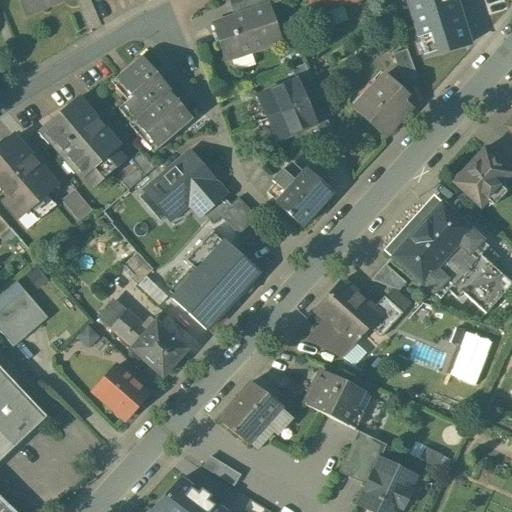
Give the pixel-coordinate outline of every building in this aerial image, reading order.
[(19,0),(26,14),(59,0),(19,0)] [(244,0),(248,10),(267,4),(268,5),(279,1),(278,0),(244,0)] [(309,0),(315,14),(351,0),(309,0)] [(454,0),(407,0),(425,58),(469,44),(454,0)] [(247,12),(212,24),(224,60),(280,41),(268,5),(267,4),(248,10),(247,11),(247,12)] [(405,49),(391,54),(403,84),(417,79),(405,49)] [(133,118),(132,120),(157,149),(192,119),(183,108),(184,107),(177,99),(176,100),(168,91),(170,90),(161,80),(162,79),(155,70),(154,71),(141,56),(110,82),(126,101),(122,105),(133,118)] [(295,79),(297,84),(309,79),(303,65),(291,70),(295,79)] [(403,95),(382,75),(351,106),(382,136),(407,110),(397,101),(403,95)] [(295,79),(256,96),(265,119),(305,102),(297,84),(295,79)] [(117,146),(77,98),(43,128),(50,135),(49,141),(81,178),(84,175),(93,186),(123,160),(113,149),(117,146)] [(305,102),(265,119),(275,141),(315,125),(313,120),(305,102)] [(324,115),(313,120),(315,125),(319,135),(330,130),(324,115)] [(54,185),(12,137),(0,147),(0,188),(8,197),(3,201),(17,217),(26,209),(37,221),(55,206),(44,193),(54,185)] [(509,173),(481,148),(462,171),(459,170),(453,176),(454,179),(451,182),(478,207),(485,199),(498,185),(509,173)] [(136,167),(120,181),(127,190),(152,168),(138,152),(129,159),(136,167)] [(199,215),(202,213),(222,196),(223,194),(212,181),(213,180),(189,153),(151,186),(172,210),(185,199),(199,215)] [(305,169),(294,181),(281,170),(272,181),(284,192),(275,202),(301,226),(331,193),(305,169)] [(498,185),(485,199),(492,206),(505,191),(498,185)] [(64,199),(80,216),(91,206),(74,189),(64,199)] [(211,224),(219,216),(230,205),(222,196),(202,213),(211,224)] [(385,249),(392,256),(440,204),(433,197),(385,249)] [(255,217),(237,199),(230,205),(219,216),(237,235),(255,217)] [(468,229),(440,204),(392,256),(420,282),(428,274),(468,229)] [(0,217),(0,235),(9,228),(0,217)] [(486,246),(468,229),(428,274),(460,302),(465,297),(483,313),(493,302),(510,283),(479,254),(486,246)] [(183,261),(196,273),(224,242),(211,230),(183,261)] [(196,273),(172,299),(205,329),(243,287),(248,291),(259,271),(247,253),(242,259),(224,242),(196,273)] [(403,282),(384,264),(369,279),(396,289),(403,282)] [(372,308),(343,282),(315,312),(322,319),(350,343),(367,324),(377,313),(372,308)] [(511,300),(511,284),(510,283),(493,302),(504,310),(511,300)] [(23,291),(11,301),(34,328),(47,318),(23,291)] [(377,313),(367,324),(380,336),(401,313),(383,296),(372,308),(377,313)] [(11,301),(0,310),(0,332),(13,347),(34,328),(11,301)] [(109,329),(132,348),(148,330),(125,310),(125,311),(118,305),(103,322),(110,328),(109,329)] [(350,343),(322,319),(312,341),(339,354),(350,343)] [(186,349),(155,321),(148,330),(132,348),(130,349),(161,377),(186,349)] [(487,341),(455,329),(449,343),(450,343),(467,350),(456,378),(475,385),(491,343),(487,341),(487,342),(487,341)] [(115,366),(92,392),(124,420),(147,394),(115,366)] [(0,369),(0,458),(44,416),(0,369)] [(360,392),(318,372),(303,405),(354,428),(362,411),(353,407),(360,392)] [(281,408),(249,382),(216,420),(247,445),(249,443),(253,446),(269,427),(277,433),(290,419),(279,410),(281,408)] [(385,444),(356,430),(337,471),(365,483),(378,458),(385,444)] [(235,483),(241,472),(209,455),(203,467),(235,483)] [(414,476),(378,458),(365,483),(355,503),(374,511),(396,511),(399,506),(402,508),(410,491),(407,489),(414,476)] [(198,492),(181,479),(150,511),(224,511),(208,500),(211,496),(201,489),(198,492)] [(0,511),(15,511),(0,497),(0,511)]
